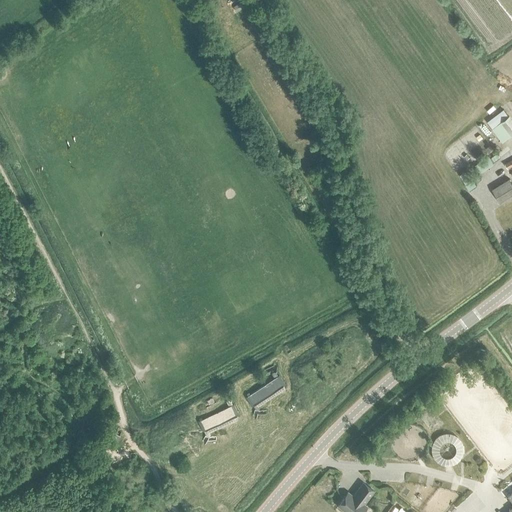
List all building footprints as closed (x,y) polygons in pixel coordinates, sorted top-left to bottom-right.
[(241,1),(234,5),(237,10),(244,6),(241,1)] [(492,128),(502,141),(511,133),(511,118),(509,115),(492,128)] [(497,153),(491,157),(494,161),(500,157),(497,153)] [(475,166),(480,174),(487,169),(482,161),(475,166)] [(467,171),(460,176),(470,190),(476,185),(467,171)] [(477,173),(472,176),(476,182),(481,179),(477,173)] [(492,189),(500,203),(511,195),(511,182),(509,179),(492,189)] [(338,505),(346,511),(362,511),(367,506),(363,504),(373,490),(363,483),(353,496),(348,492),(338,505)]
